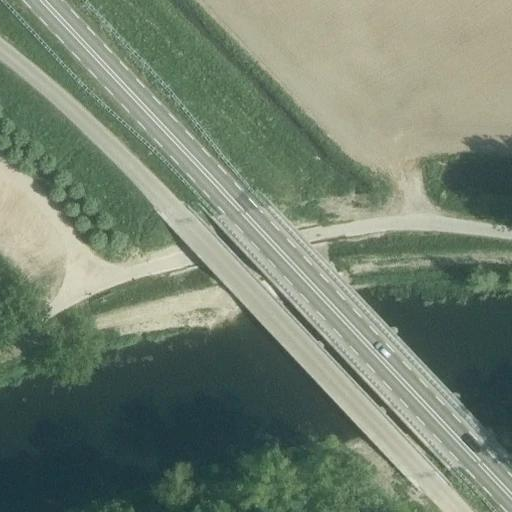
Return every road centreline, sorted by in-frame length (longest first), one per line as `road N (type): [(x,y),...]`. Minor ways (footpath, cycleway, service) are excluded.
road 1 (primary): [(511,499),(40,0)]
road 2 (unclassified): [(454,511),(185,225),(0,51)]
road 3 (unclassified): [(511,234),(384,225),(140,271),(91,288)]
road 4 (unclassified): [(0,160),(64,232),(91,288)]
